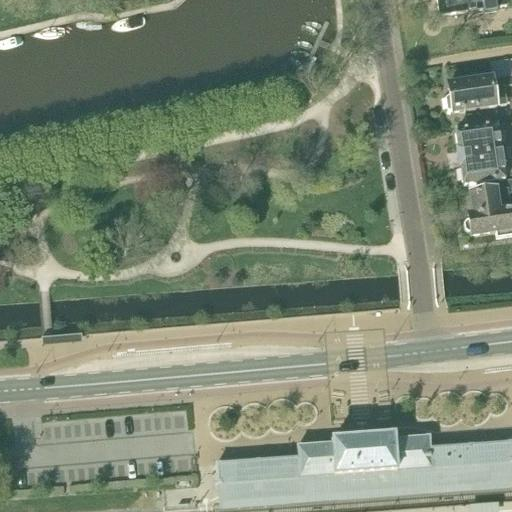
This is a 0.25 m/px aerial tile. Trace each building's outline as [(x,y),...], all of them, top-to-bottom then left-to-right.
[(436,0),(439,16),(446,14),(447,17),(482,11),(483,16),(496,14),(495,9),(506,7),(505,0),(436,0)] [(511,77),(447,87),(449,97),(446,100),(448,110),(451,112),(451,114),(502,107),(499,88),(511,85),(511,77)] [(478,126),(477,116),(463,118),(465,128),(478,126)] [(511,144),(506,146),(506,148),(502,149),(501,145),(498,145),(496,128),(454,134),(457,151),(455,151),(456,161),(511,152),(511,144)] [(511,160),(511,152),(456,161),(458,171),(460,170),(462,188),(474,186),(504,182),(502,164),(503,164),(502,159),(507,158),(508,161),(511,160)] [(511,180),(504,182),(474,186),(476,195),(470,195),(473,217),(467,218),(467,221),(465,221),(463,226),(464,232),(469,235),(470,238),(495,235),(495,240),(511,237),(511,232),(511,231),(511,222),(510,211),(508,196),(511,195),(511,180)] [(217,486),(217,488),(334,479),(334,480),(398,475),(398,473),(511,464),(511,443),(432,450),(431,438),(396,441),(395,437),(331,441),(332,446),(297,448),(297,459),(216,465),(217,486)] [(217,488),(217,486),(216,487),(217,497),(218,511),(223,511),(511,491),(511,464),(398,473),(398,475),(334,480),(334,479),(217,488)]
